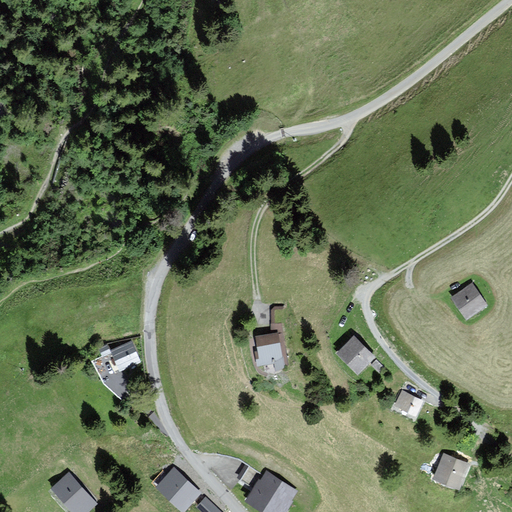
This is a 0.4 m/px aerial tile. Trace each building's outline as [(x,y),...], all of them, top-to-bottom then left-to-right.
[(486,305),(472,284),(453,297),(466,317),(486,305)] [(275,362),(276,367),(287,365),(281,324),(272,325),(273,334),(257,337),(260,351),(256,352),(258,364),(275,362)] [(373,357),(354,337),(338,353),(358,372),(373,357)] [(139,362),(131,342),(112,350),(120,369),(139,362)] [(422,401),(403,392),(397,404),(415,414),(422,401)] [(459,487),(468,464),(445,454),(435,477),(459,487)] [(249,465),(241,477),(250,483),(258,470),(249,465)] [(283,511),(297,491),(267,472),(262,481),(259,480),(247,500),(265,511),(283,511)] [(85,511),(96,503),(70,473),(53,488),(74,511),(80,511),(82,510),(83,511),(85,511)] [(183,503),(194,491),(175,474),(164,486),(183,503)] [(197,504),(205,511),(224,511),(225,511),(206,493),(197,504)]
